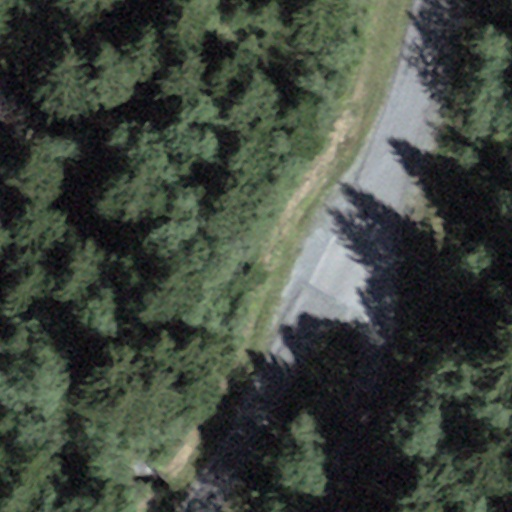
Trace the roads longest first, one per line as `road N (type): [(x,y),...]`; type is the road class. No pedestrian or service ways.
road 1 (unclassified): [(188,511),(359,185),(421,0)]
road 2 (track): [(359,185),(345,385),(303,511)]
